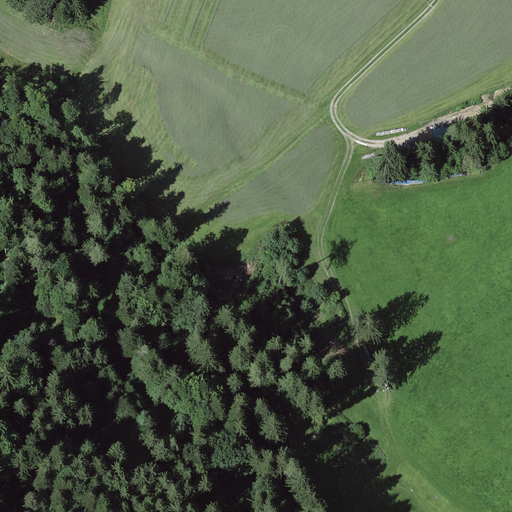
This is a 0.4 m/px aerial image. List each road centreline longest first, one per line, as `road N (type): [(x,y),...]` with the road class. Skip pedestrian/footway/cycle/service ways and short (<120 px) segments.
road 1 (track): [(439,0),(334,103),(351,154),(321,236),(396,458)]
road 2 (track): [(334,103),(295,98),(172,46),(143,21),(139,0)]
road 3 (track): [(334,109),(210,199),(169,257)]
